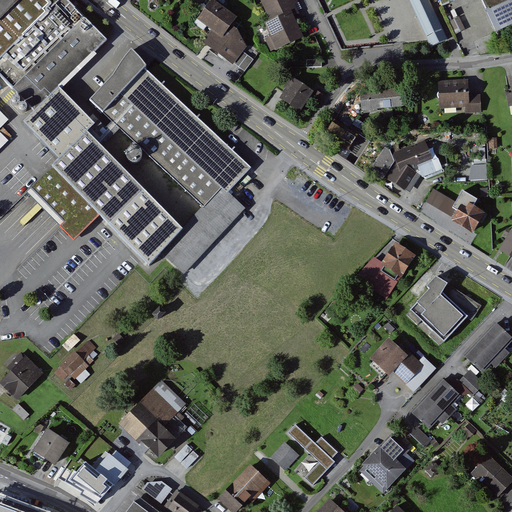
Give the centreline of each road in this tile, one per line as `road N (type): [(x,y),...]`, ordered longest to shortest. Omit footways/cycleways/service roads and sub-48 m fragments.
road 1 (secondary): [(511,287),(299,148)]
road 2 (residential): [(299,148),(343,83),(362,71),(511,59)]
road 3 (secondary): [(299,148),(104,0)]
road 4 (unknown): [(0,333),(54,323),(121,252)]
road 5 (residential): [(109,511),(153,469),(216,511)]
